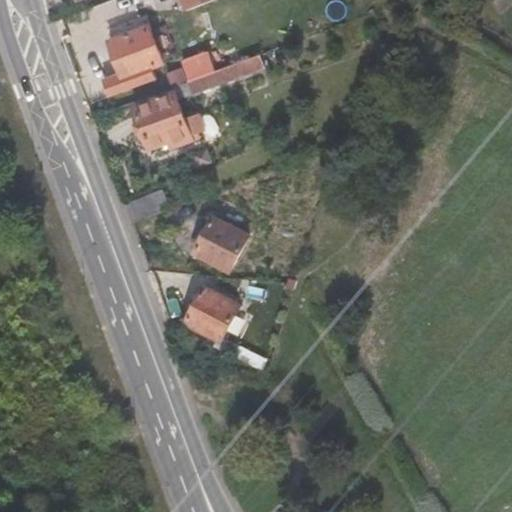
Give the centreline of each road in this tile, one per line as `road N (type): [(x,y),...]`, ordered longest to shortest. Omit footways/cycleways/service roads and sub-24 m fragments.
road 1 (tertiary): [(205,511),(75,158)]
road 2 (tertiary): [(15,0),(7,24),(28,87),(52,150),(75,158)]
road 3 (tertiary): [(75,158),(75,121),(42,26),(15,0)]
